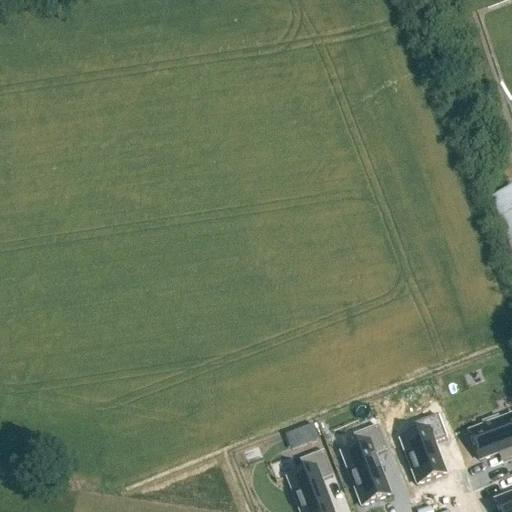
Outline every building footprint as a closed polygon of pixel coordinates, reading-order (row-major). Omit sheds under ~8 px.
[(511,186),(497,191),(511,238),(511,186)] [(417,488),(446,477),(434,447),(446,442),(437,418),(413,428),(417,438),(400,444),(417,488)] [(511,418),(499,424),(497,420),(482,426),(483,430),(469,435),(480,464),(505,455),(510,466),(511,465),(511,418)] [(291,453),(318,443),(313,428),(285,438),(291,453)] [(375,459),(387,454),(377,430),(353,439),(357,450),(341,456),(361,510),(390,499),(375,459)] [(287,482),(298,511),(331,511),(321,484),(333,480),(323,455),(299,464),(304,476),(287,482)] [(511,511),(511,497),(495,504),(497,511),(511,511)]
